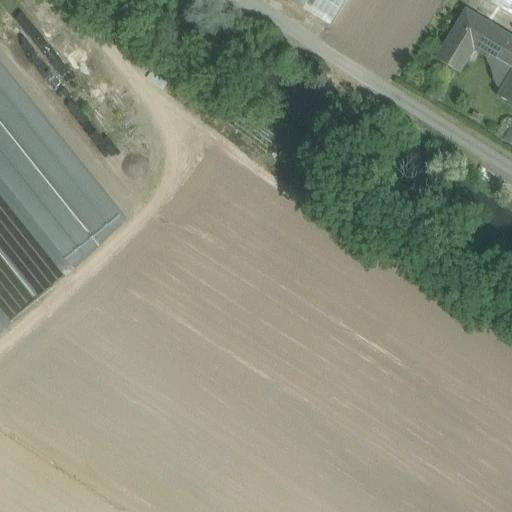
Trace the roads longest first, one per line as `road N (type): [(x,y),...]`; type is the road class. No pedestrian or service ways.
road 1 (track): [(0,346),(165,196),(174,166),(153,91),(50,0)]
road 2 (unclassified): [(511,170),(238,0)]
